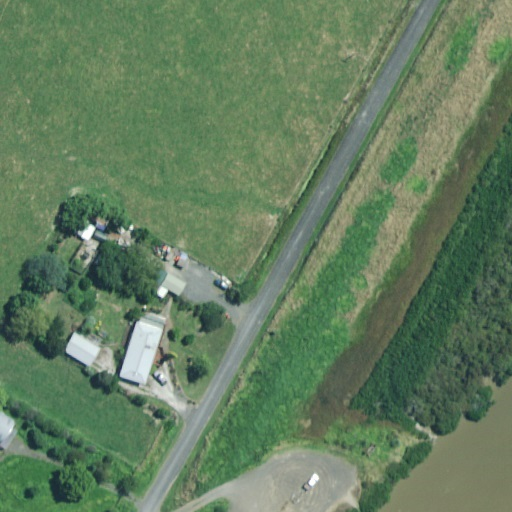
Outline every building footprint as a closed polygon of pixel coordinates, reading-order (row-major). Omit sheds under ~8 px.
[(94,224),(83,217),(73,234),(85,241),(94,224)] [(186,286),(165,274),(157,287),(178,299),(186,286)] [(141,386),(160,326),(133,318),(115,378),(141,386)] [(70,330),(57,351),(86,367),(98,346),(70,330)] [(17,422),(0,412),(0,444),(2,446),(17,422)]
